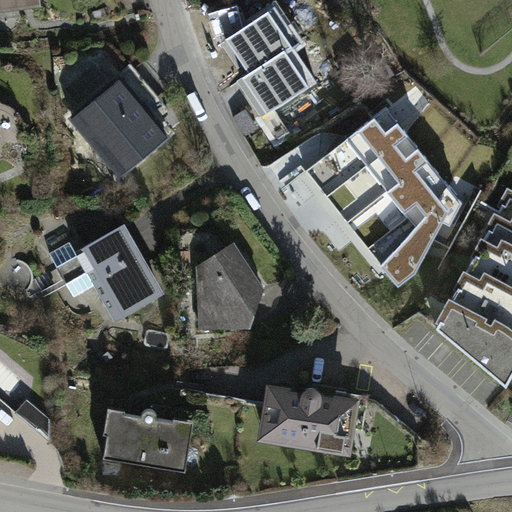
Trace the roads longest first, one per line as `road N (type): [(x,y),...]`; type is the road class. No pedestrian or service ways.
road 1 (residential): [(511,449),(343,288),(257,176),(188,54),(175,0)]
road 2 (residential): [(313,511),(511,481)]
